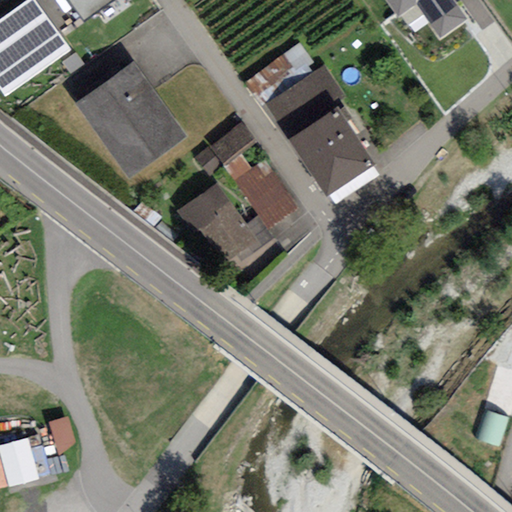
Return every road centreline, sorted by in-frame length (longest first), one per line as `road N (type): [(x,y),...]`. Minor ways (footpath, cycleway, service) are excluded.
road 1 (secondary): [(0,154),(466,511)]
road 2 (residential): [(171,0),(344,241),(511,70)]
